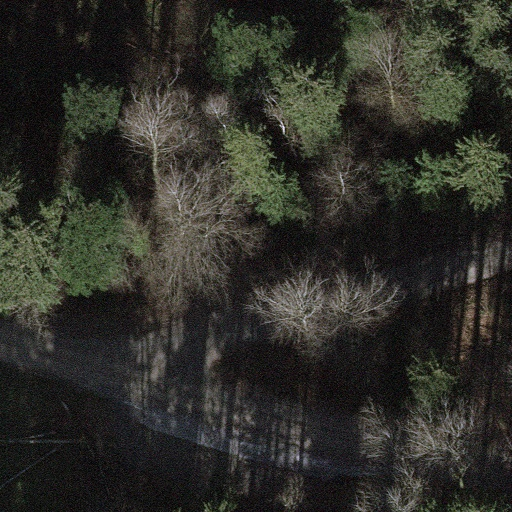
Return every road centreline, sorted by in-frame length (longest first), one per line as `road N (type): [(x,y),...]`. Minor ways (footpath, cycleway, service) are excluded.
road 1 (track): [(511,246),(110,373)]
road 2 (track): [(110,373),(358,432),(511,457)]
